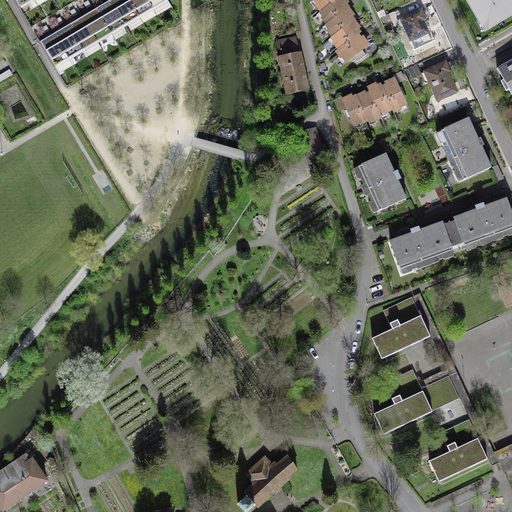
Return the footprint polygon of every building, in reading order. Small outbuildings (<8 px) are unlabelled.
[(20,0),(27,11),(45,0),(20,0)] [(114,0),(42,42),(57,68),(168,3),(165,0),(114,0)] [(371,49),(344,0),(303,0),(339,66),(371,49)] [(454,0),(476,37),(511,16),(511,8),(507,0),(454,0)] [(433,45),(420,7),(390,18),(403,56),(433,45)] [(296,42),(271,46),(279,100),(304,96),(296,42)] [(511,58),(492,70),(511,106),(511,58)] [(460,100),(444,61),(418,73),(434,111),(460,100)] [(408,109),(394,72),(333,95),(347,132),(408,109)] [(490,174),(468,116),(429,130),(450,188),(490,174)] [(315,128),(301,133),(310,156),(324,151),(315,128)] [(410,205),(390,153),(352,168),(372,220),(410,205)] [(443,189),(420,199),(426,212),(449,203),(443,189)] [(511,214),(506,197),(378,243),(393,284),(511,240),(511,214)] [(426,340),(414,314),(365,335),(377,361),(426,340)] [(430,417),(418,391),(368,413),(380,439),(430,417)] [(483,465),(470,438),(418,462),(431,490),(483,465)] [(511,443),(488,455),(511,504),(511,443)] [(29,457),(26,453),(0,471),(0,506),(2,510),(46,480),(30,456),(29,457)] [(255,504),(258,507),(290,478),(288,476),(297,469),(288,456),(277,464),(275,462),(272,465),(265,457),(246,475),(253,483),(243,493),(246,496),(247,495),(255,504)] [(238,504),(245,511),(246,511),(255,504),(247,495),(246,496),(238,504)]
